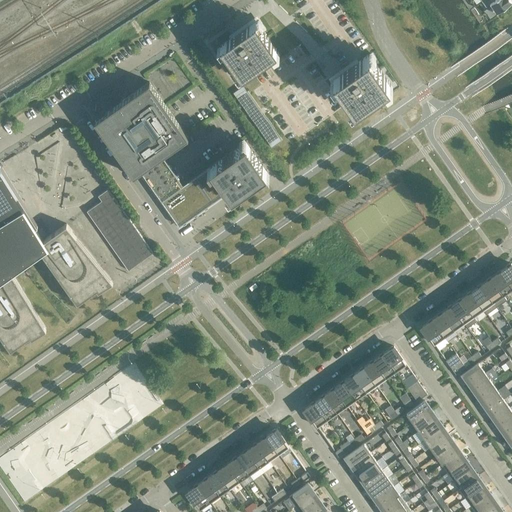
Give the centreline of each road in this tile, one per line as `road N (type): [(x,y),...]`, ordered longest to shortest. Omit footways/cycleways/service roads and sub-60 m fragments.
road 1 (secondary): [(425,122),(202,279)]
road 2 (secondary): [(272,366),(491,212)]
road 3 (secondary): [(66,511),(257,376)]
road 4 (secondary): [(188,289),(0,422)]
road 5 (residential): [(511,496),(392,326)]
road 6 (residential): [(180,266),(67,105)]
road 7 (residential): [(229,0),(67,105)]
road 8 (residential): [(158,491),(287,403)]
road 9 (residential): [(392,326),(511,243)]
road 10 (residential): [(365,511),(287,403)]
road 11 (residential): [(287,403),(392,326)]
